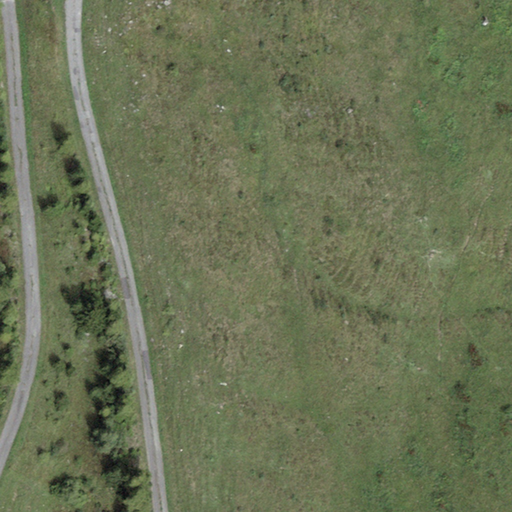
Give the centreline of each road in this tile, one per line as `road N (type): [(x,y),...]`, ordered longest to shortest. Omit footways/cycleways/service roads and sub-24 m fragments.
road 1 (track): [(159,511),(115,222),(75,34),(77,0)]
road 2 (track): [(6,0),(31,205),(35,369),(0,480)]
